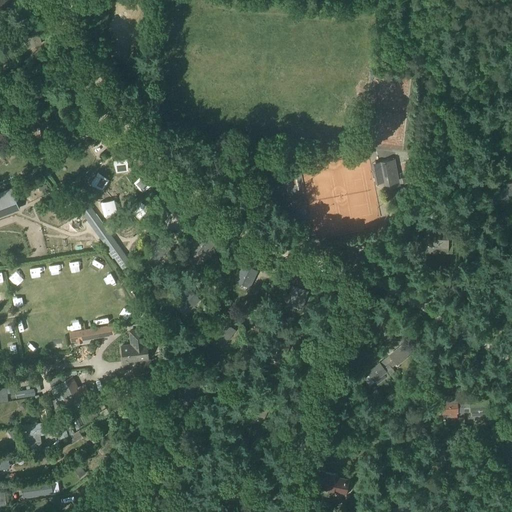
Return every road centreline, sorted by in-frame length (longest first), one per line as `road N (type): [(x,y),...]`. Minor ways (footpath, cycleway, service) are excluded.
road 1 (track): [(359,274),(244,236),(195,194),(114,107),(50,0)]
road 2 (track): [(511,361),(359,274)]
road 3 (track): [(308,425),(390,458),(458,511)]
road 4 (track): [(359,274),(308,425)]
